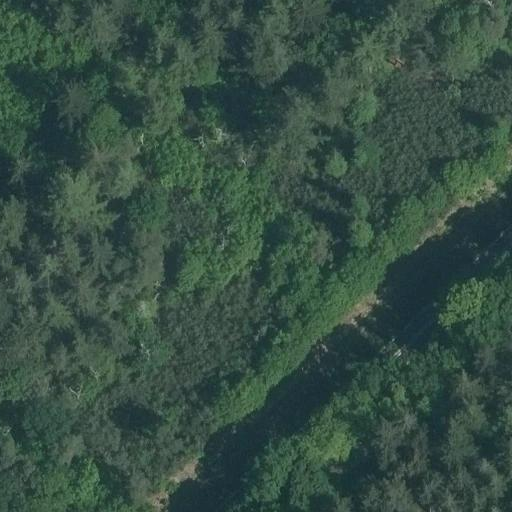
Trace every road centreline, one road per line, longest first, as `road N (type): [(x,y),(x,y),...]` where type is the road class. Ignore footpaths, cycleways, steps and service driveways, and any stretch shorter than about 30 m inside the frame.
road 1 (primary): [(234,511),(511,244)]
road 2 (unclassified): [(291,511),(511,299)]
